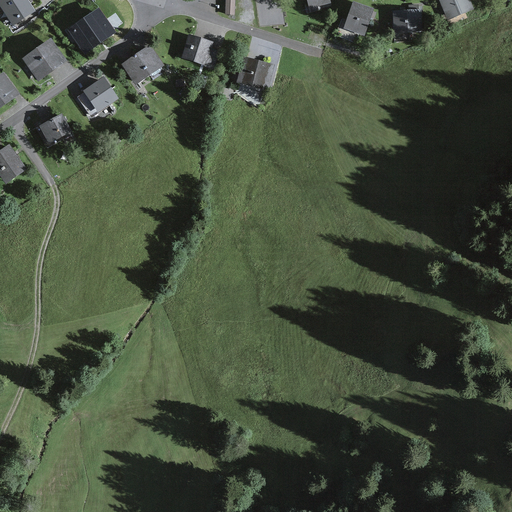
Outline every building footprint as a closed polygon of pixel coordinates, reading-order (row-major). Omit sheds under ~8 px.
[(1,0),(0,1),(14,24),(36,10),(29,0),(1,0)] [(443,0),(450,16),(473,7),(470,0),(443,0)] [(346,25),(364,32),(373,9),(354,2),(346,25)] [(397,31),(423,30),(422,8),(396,9),(397,31)] [(71,29),(85,50),(112,31),(98,11),(71,29)] [(192,34),(185,56),(210,64),(217,41),(192,34)] [(25,58),(39,77),(63,60),(50,41),(25,58)] [(149,73),(161,65),(149,47),(136,55),(149,73)] [(136,82),(149,73),(136,55),(124,64),(136,82)] [(273,64),(246,57),(240,80),(267,88),(273,64)] [(0,77),(0,105),(16,94),(3,75),(0,77)] [(88,88),(101,109),(119,98),(106,77),(88,88)] [(41,123),(50,141),(72,130),(64,112),(41,123)] [(0,152),(0,172),(5,180),(23,168),(8,146),(0,152)]
